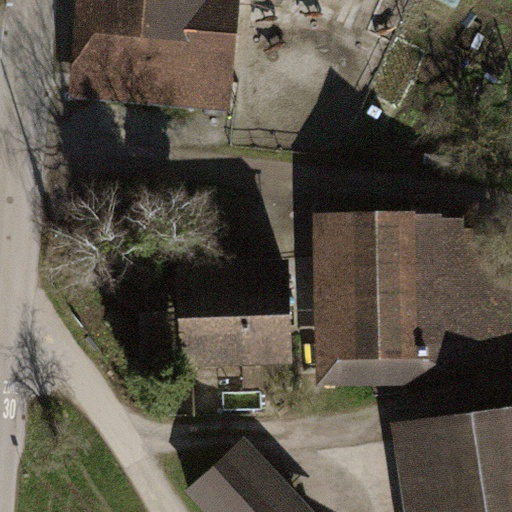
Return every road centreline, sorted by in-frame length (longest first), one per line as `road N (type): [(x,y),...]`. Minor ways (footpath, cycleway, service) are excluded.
road 1 (track): [(23,159),(452,188),(511,204)]
road 2 (residential): [(0,470),(31,0)]
road 3 (track): [(13,282),(165,511)]
